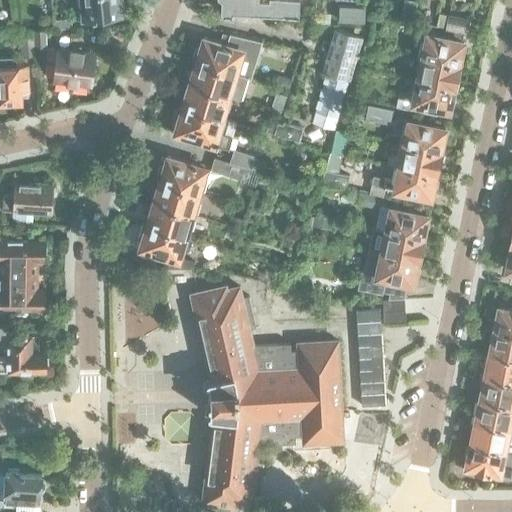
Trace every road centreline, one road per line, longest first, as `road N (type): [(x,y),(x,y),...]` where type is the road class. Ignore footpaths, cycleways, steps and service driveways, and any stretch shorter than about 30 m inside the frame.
road 1 (residential): [(413,499),(511,29)]
road 2 (residential): [(89,407),(92,228),(118,132)]
road 3 (residential): [(118,132),(172,0)]
road 4 (residential): [(0,147),(82,128),(118,132)]
